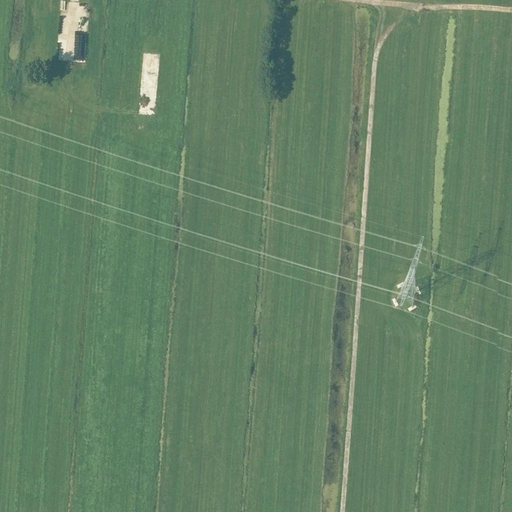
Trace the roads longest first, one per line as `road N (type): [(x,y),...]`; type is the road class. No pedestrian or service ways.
road 1 (track): [(420,5),(393,18),(378,41),(342,511)]
road 2 (track): [(282,126),(0,114)]
road 3 (track): [(511,11),(355,0)]
